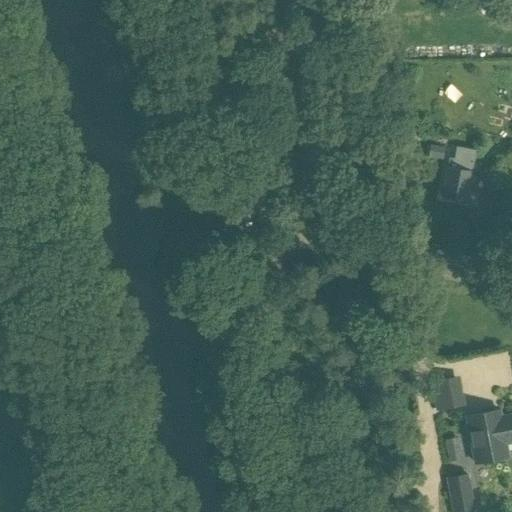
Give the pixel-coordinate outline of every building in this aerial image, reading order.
[(429,157),(442,159),(444,149),(431,147),(429,157)] [(447,166),(442,196),(468,200),(473,171),(472,170),(473,161),(450,157),(448,167),(447,166)] [(511,442),(511,414),(500,417),(499,410),(466,417),(475,463),(508,457),(505,444),(511,442)] [(462,424),(440,427),(443,452),(465,449),(462,424)] [(473,511),(467,475),(448,478),(453,511),(473,511)]
